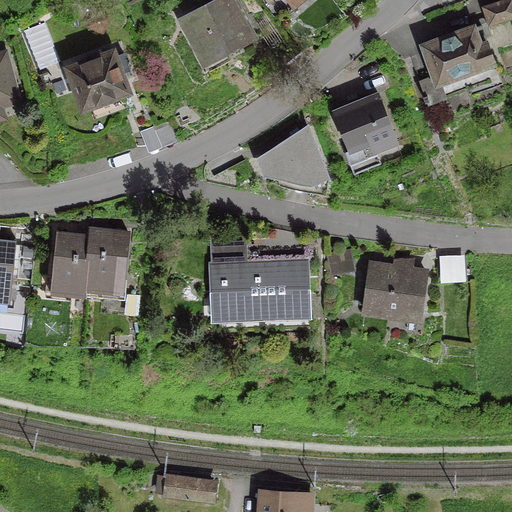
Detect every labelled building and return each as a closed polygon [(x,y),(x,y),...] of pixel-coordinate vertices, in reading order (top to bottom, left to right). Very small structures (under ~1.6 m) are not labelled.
[(284,0),(292,8),(293,7),(289,3),(293,0),(284,0)] [(422,46),(424,51),(409,57),(419,85),(434,80),(435,82),(492,61),(480,27),(511,16),(511,0),(503,0),(481,7),(486,23),(422,46)] [(189,21),(206,54),(243,34),(226,2),(189,21)] [(68,69),(82,106),(124,90),(118,74),(128,70),(122,54),(112,57),(110,53),(68,69)] [(0,103),(14,100),(2,56),(0,56),(0,103)] [(348,106),(332,112),(347,150),(368,142),(372,151),(395,141),(376,94),(363,99),(362,96),(346,102),(348,106)] [(309,125),(258,158),(265,177),(314,187),(330,180),(309,125)] [(116,293),(118,293),(124,229),(122,229),(122,231),(104,229),(105,217),(91,216),(90,228),(89,228),(88,235),(89,235),(83,296),(116,299),(116,293)] [(83,290),(82,296),(83,296),(89,235),(88,235),(56,232),(56,230),(55,230),(48,293),(50,293),(51,287),(83,290)] [(0,295),(6,296),(6,302),(7,302),(14,240),(12,240),(12,241),(0,240),(0,295)] [(436,283),(459,282),(458,251),(435,249),(436,283)] [(406,270),(406,263),(392,261),(391,267),(368,264),(361,308),(386,312),(387,306),(419,311),(424,272),(406,270)] [(305,313),(303,262),(219,266),(221,317),(305,313)] [(156,493),(210,499),(212,482),(159,476),(156,493)] [(284,489),(271,488),(271,494),(261,493),(260,511),(308,511),(309,497),(283,495),(284,489)]
